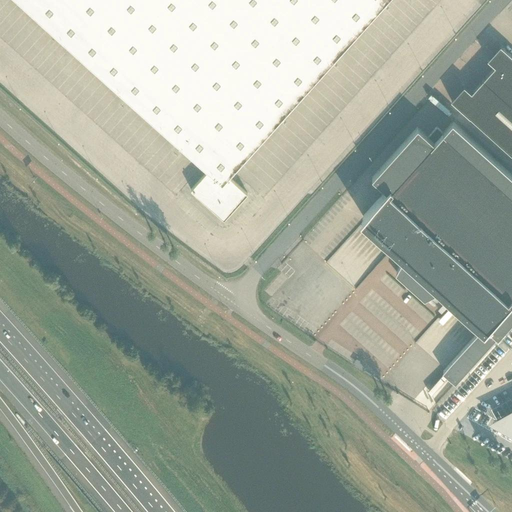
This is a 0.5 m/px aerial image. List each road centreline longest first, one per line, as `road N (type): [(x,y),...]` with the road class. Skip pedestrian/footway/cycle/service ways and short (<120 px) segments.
road 1 (unclassified): [(233,303),(508,0)]
road 2 (secondary): [(233,303),(362,393),(482,511)]
road 3 (secondary): [(0,116),(233,303)]
road 4 (motorway): [(156,511),(0,328)]
road 5 (motorway): [(0,374),(121,511)]
road 6 (motorway): [(0,405),(76,511)]
road 7 (unknown): [(427,454),(511,360)]
